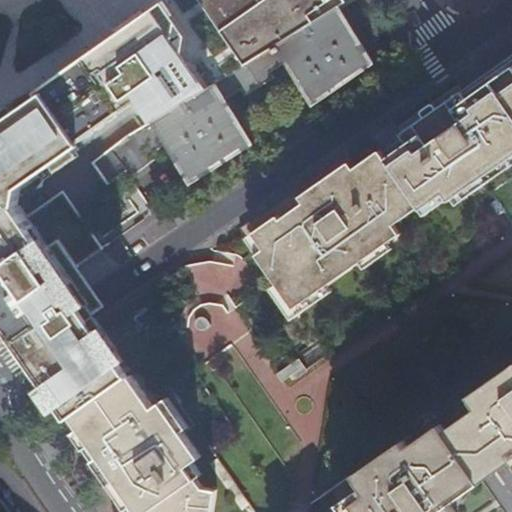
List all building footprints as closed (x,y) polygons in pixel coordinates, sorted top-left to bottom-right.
[(164,0),(158,4),(176,31),(178,20),(164,0)] [(309,25),(336,8),(343,4),(339,0),(197,0),(242,65),(304,27),(309,25)] [(0,316),(3,321),(76,268),(68,257),(123,219),(73,145),(136,101),(150,122),(184,101),(189,98),(208,86),(175,39),(176,31),(158,4),(34,92),(37,95),(0,120),(0,316)] [(184,101),(150,122),(126,136),(92,162),(108,184),(124,171),(128,177),(156,157),(152,152),(165,143),(189,181),(250,143),(222,98),(239,88),(244,95),(271,77),(268,70),(284,59),(312,101),(373,62),(336,8),(309,25),(312,30),(316,37),(312,40),(308,33),(304,27),(242,65),(213,83),(208,86),(189,98),(197,113),(193,115),(184,101)] [(309,25),(304,27),(308,33),(312,30),(309,25)] [(312,30),(308,33),(312,40),(316,37),(312,30)] [(239,229),(286,295),(331,264),(340,277),(401,235),(390,219),(416,201),(422,209),(444,194),(449,201),(510,158),(504,150),(511,144),(511,60),(511,61),(511,62),(511,66),(468,99),(462,91),(402,134),(408,143),(386,158),(380,151),(355,169),(345,155),(239,229)] [(189,98),(184,101),(193,115),(197,113),(189,98)] [(331,264),(286,295),(295,309),(340,277),(331,264)] [(3,321),(12,334),(87,285),(76,268),(3,321)] [(35,365),(98,322),(90,308),(100,300),(87,285),(12,334),(24,351),(35,365)] [(100,328),(98,322),(35,365),(71,417),(75,414),(149,363),(155,358),(147,341),(143,321),(151,301),(104,333),(100,328)] [(511,361),(483,383),(488,389),(473,399),(477,405),(447,426),(479,473),(511,449),(511,361)] [(251,511),(257,508),(213,446),(237,429),(195,367),(166,387),(149,363),(75,414),(98,447),(91,453),(133,511),(251,511)] [(477,474),(479,473),(447,426),(445,428),(440,421),(409,444),(404,438),(366,464),(371,471),(359,480),(368,492),(345,509),(346,511),(455,511),(445,497),(477,474)]
